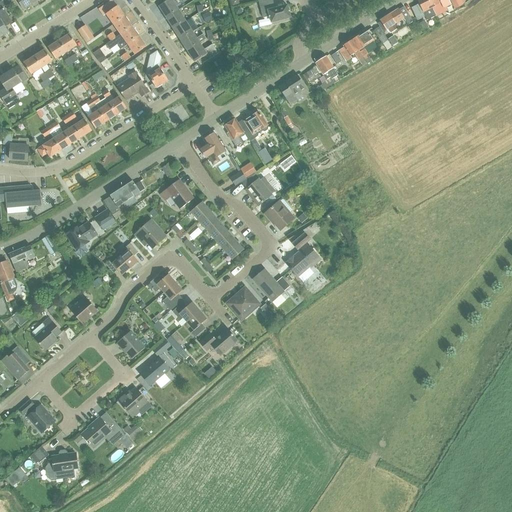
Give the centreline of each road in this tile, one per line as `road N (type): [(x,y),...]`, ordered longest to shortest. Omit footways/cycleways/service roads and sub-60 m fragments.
road 1 (residential): [(209,297),(270,238),(206,184),(179,141)]
road 2 (residential): [(0,170),(54,169),(193,84)]
road 3 (residential): [(0,249),(179,141)]
road 4 (residential): [(91,339),(131,287),(174,254),(209,297)]
road 5 (residential): [(91,339),(122,375),(73,420),(41,381)]
